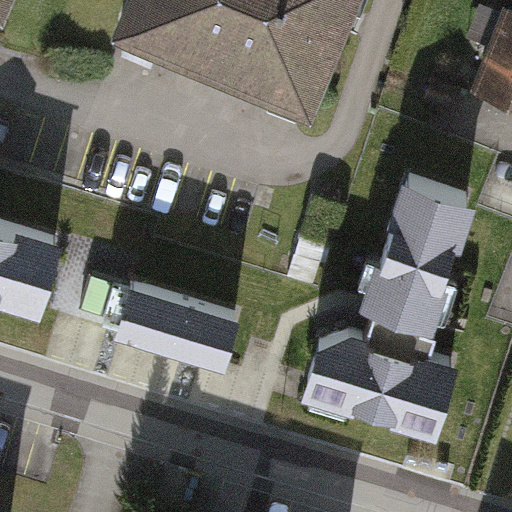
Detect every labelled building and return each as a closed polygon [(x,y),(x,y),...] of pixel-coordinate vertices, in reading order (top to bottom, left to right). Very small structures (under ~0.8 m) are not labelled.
[(310,93),(318,96),(353,0),(134,0),(125,24),(136,28),(310,93)] [(511,0),(506,0),(475,81),(511,95),(511,0)] [(476,179),(401,156),(362,284),(436,307),(476,179)] [(66,216),(0,197),(0,280),(44,293),(66,216)] [(239,300),(128,265),(113,314),(225,348),(239,300)] [(317,316),(299,372),(433,416),(457,343),(354,310),(317,316)]
